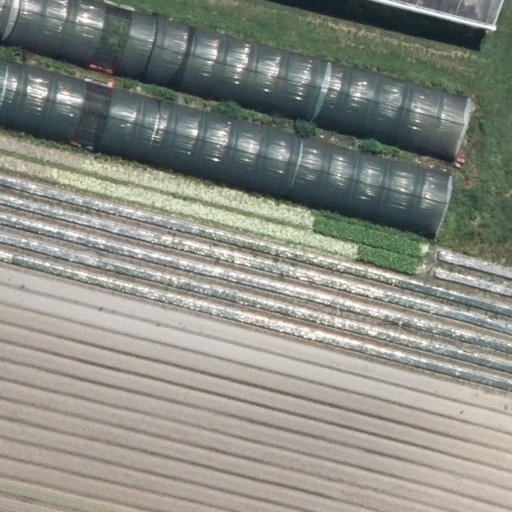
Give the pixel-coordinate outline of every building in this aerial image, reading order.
[(107,6),(81,0),(0,0),(0,42),(91,67),(107,6)] [(492,0),(365,0),(485,29),(492,0)] [(467,100),(128,12),(113,73),(451,161),(467,100)] [(83,80),(0,58),(0,125),(67,143),(83,80)] [(448,176),(106,86),(90,145),(433,235),(448,176)]
